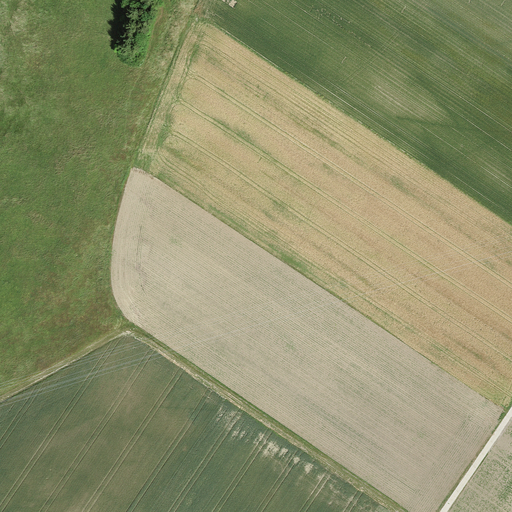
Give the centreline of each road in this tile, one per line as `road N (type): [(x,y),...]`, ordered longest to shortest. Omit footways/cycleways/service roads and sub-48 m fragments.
road 1 (track): [(0,397),(130,330),(400,511)]
road 2 (track): [(511,411),(444,511)]
